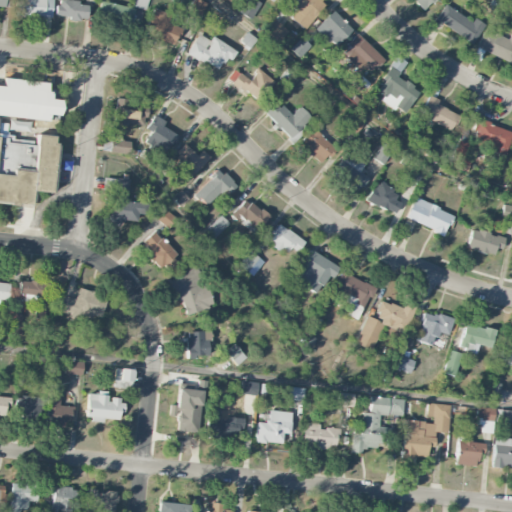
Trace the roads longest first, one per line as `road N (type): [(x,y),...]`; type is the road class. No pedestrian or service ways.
road 1 (residential): [(511,300),(356,236),(200,102),(152,75),(81,55),(0,46)]
road 2 (residential): [(511,506),(0,450)]
road 3 (residential): [(138,511),(155,358),(137,295),(78,253),(0,242)]
road 4 (residential): [(78,253),(99,59)]
road 5 (residential): [(511,99),(444,63),(370,0)]
